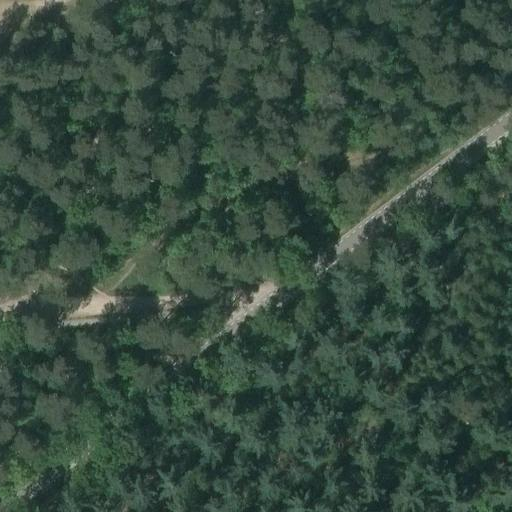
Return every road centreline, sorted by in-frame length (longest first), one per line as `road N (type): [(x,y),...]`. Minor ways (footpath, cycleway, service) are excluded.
road 1 (unclassified): [(0,507),(511,117)]
road 2 (track): [(96,303),(164,233),(213,207),(285,194),(379,155)]
road 3 (track): [(379,155),(416,26),(432,0)]
road 4 (track): [(379,155),(422,184),(511,219)]
